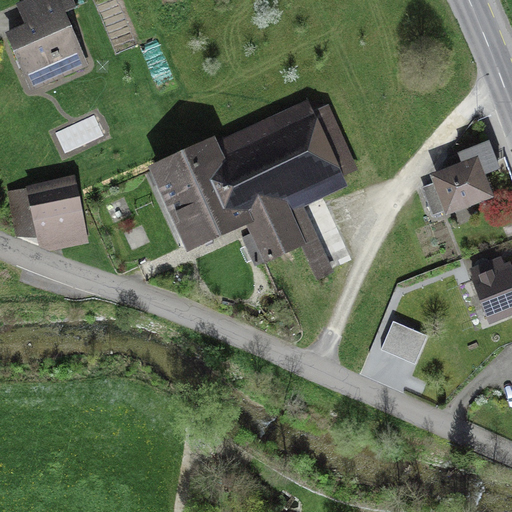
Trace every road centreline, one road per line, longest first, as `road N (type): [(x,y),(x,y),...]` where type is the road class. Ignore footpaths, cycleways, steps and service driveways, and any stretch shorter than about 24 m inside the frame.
road 1 (unclassified): [(511,453),(172,306),(0,246)]
road 2 (track): [(320,367),(409,178),(501,77)]
